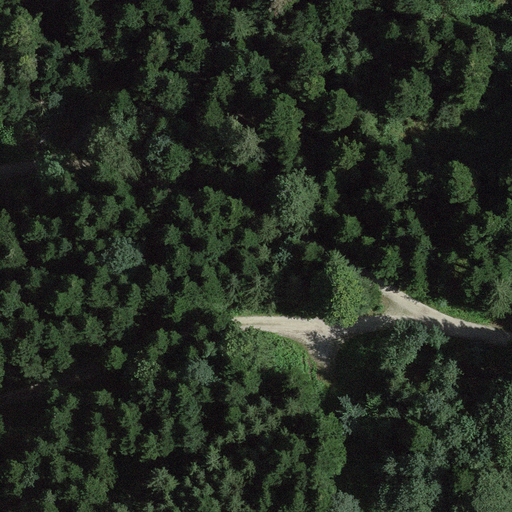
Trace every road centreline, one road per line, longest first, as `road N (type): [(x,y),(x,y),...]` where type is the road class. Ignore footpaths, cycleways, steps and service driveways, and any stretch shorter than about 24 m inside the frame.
road 1 (track): [(0,173),(86,166),(173,189),(285,230),(450,325),(511,339)]
road 2 (track): [(0,398),(234,324),(450,325)]
road 3 (track): [(259,220),(204,0)]
